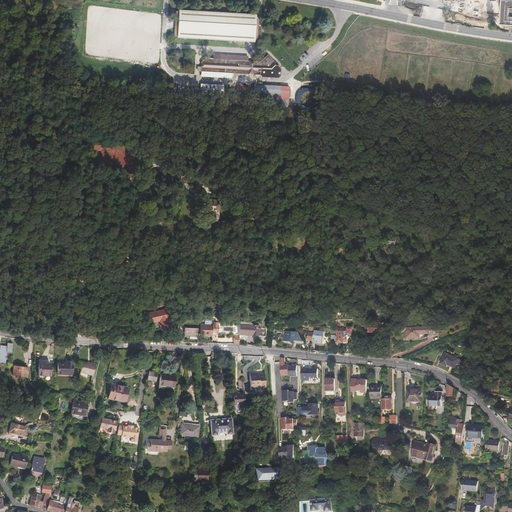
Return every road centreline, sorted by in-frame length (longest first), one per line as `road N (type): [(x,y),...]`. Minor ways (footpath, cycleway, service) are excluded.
road 1 (residential): [(98,345),(238,348),(409,366),(471,393),(511,436)]
road 2 (track): [(65,342),(132,306),(93,284),(132,267),(114,246),(133,235),(142,177),(167,166),(187,179)]
road 3 (unclassified): [(309,0),(511,35)]
